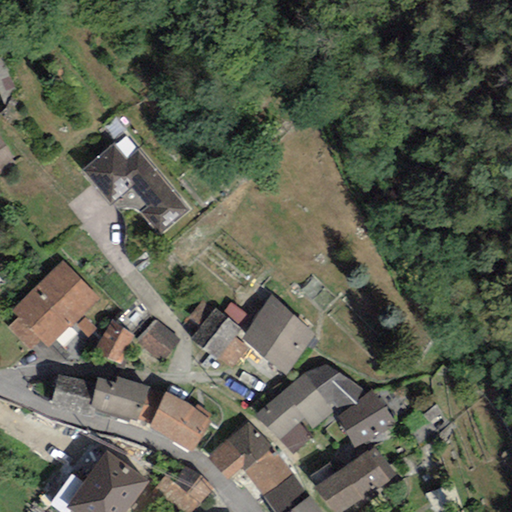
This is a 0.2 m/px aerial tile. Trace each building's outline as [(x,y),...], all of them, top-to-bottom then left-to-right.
[(126,132),(82,168),(110,202),(112,200),(117,205),(119,205),(122,205),(126,205),(129,205),(132,205),(134,206),(137,207),(158,233),(188,208),(126,132)] [(0,171),(16,163),(0,133),(0,171)] [(19,315),(41,338),(47,343),(97,295),(62,259),(12,308),(19,315)] [(317,328),(270,294),(241,334),(288,368),(317,328)] [(242,326),(216,306),(192,337),(232,367),(248,347),(234,336),(242,326)] [(41,338),(19,315),(7,326),(30,349),(41,338)] [(136,331),(110,317),(96,342),(104,346),(101,351),(120,360),(136,331)] [(177,339),(153,318),(136,338),(160,359),(177,339)] [(303,371),(256,413),(294,451),(313,435),(308,429),(333,408),(338,412),(365,391),(325,364),(303,371)] [(88,410),(95,381),(58,372),(50,406),(87,415),(88,410)] [(115,378),(98,373),(95,381),(88,410),(128,421),(130,413),(138,416),(146,388),(148,382),(116,373),(115,378)] [(147,419),(163,394),(146,388),(138,416),(147,419)] [(370,388),(365,391),(338,412),(356,442),(397,422),(370,388)] [(208,416),(166,389),(163,394),(147,419),(189,446),(208,416)] [(291,470),(248,420),(208,454),(229,479),(243,467),(264,492),(291,470)] [(338,511),(394,473),(371,442),(315,482),(337,511),(338,511)] [(120,511),(148,476),(106,446),(67,499),(84,511),(120,511)] [(191,511),(212,487),(177,459),(155,486),(185,511),(191,511)] [(323,511),(291,470),(264,492),(279,511),(323,511)]
